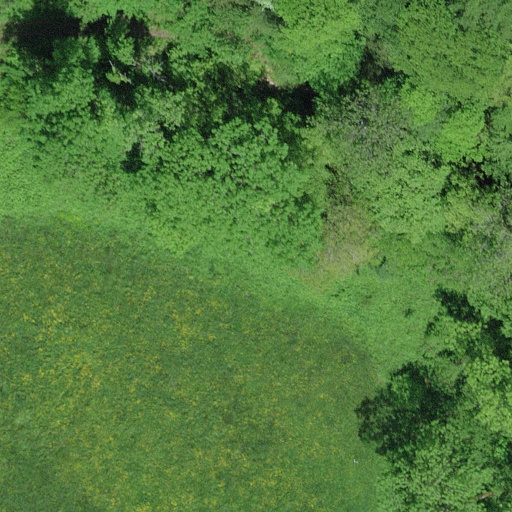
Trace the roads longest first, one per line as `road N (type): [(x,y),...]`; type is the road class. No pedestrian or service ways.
road 1 (track): [(152,23),(269,50),(511,147)]
road 2 (track): [(0,33),(152,23)]
